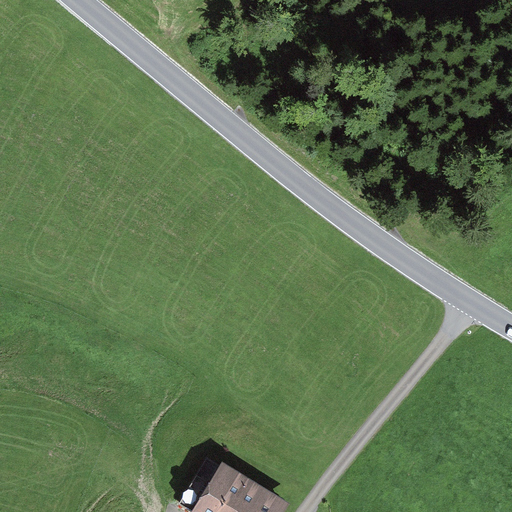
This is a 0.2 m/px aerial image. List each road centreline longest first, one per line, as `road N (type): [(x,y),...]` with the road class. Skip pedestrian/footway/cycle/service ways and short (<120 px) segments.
road 1 (tertiary): [(77,0),(332,208),(511,326)]
road 2 (track): [(469,302),(304,511)]
